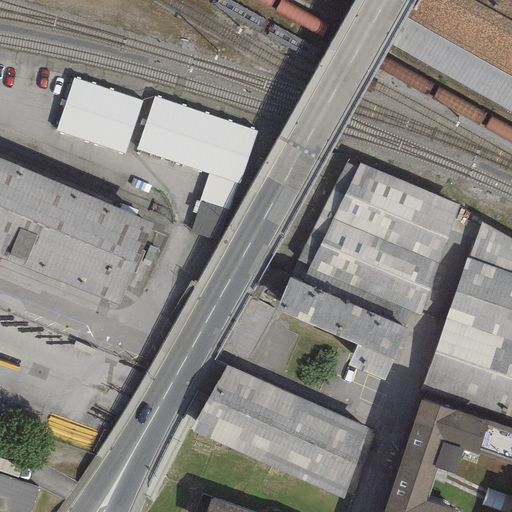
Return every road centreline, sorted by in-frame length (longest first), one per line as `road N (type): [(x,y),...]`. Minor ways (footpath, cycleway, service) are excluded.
road 1 (secondary): [(380,0),(123,465)]
road 2 (residential): [(354,511),(402,369)]
